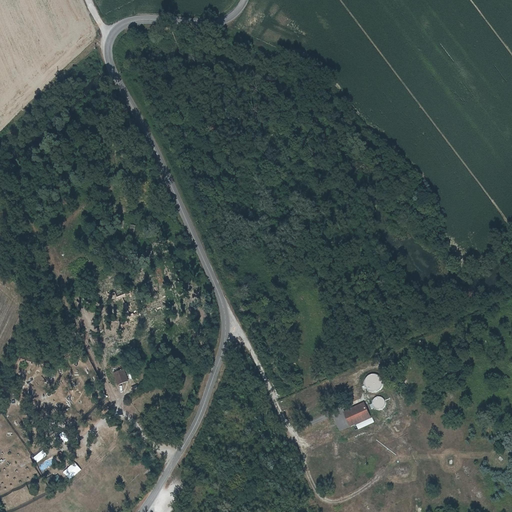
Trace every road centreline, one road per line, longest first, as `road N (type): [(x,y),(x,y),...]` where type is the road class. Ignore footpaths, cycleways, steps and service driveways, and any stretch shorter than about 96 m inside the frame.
road 1 (unclassified): [(155,495),(209,388),(224,313),(112,68),(109,41),(134,22),(219,23),(245,0)]
road 2 (track): [(225,326),(242,336),(322,498),(361,492),(394,462),(480,455)]
road 3 (track): [(410,320),(411,340),(276,403)]
